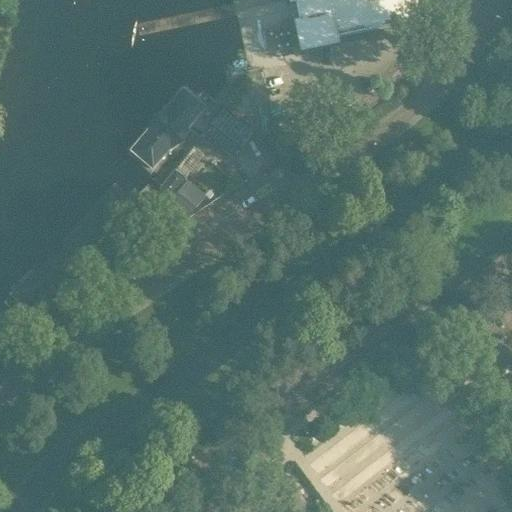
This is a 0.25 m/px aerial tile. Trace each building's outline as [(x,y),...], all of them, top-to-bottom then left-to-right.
[(444,0),(289,0),(290,6),(296,5),(299,22),(297,23),(302,47),(335,40),(335,38),(448,15),(444,0)] [(157,172),(209,107),(183,86),(131,151),(157,172)] [(223,113),(204,136),(216,145),(223,134),(241,148),(250,136),(223,113)] [(187,183),(171,204),(188,218),(205,197),(187,183)] [(139,197),(147,197),(147,189),(139,189),(139,197)] [(109,241),(117,241),(117,233),(109,233),(109,241)] [(45,305),(53,305),(53,297),(45,297),(45,305)]
